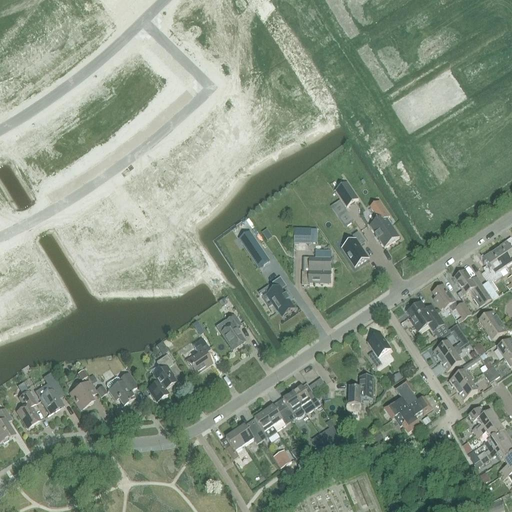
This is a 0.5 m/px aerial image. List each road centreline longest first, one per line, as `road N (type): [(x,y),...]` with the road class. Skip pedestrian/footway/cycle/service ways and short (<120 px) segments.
road 1 (residential): [(0,492),(65,452),(195,431),(382,305)]
road 2 (residential): [(0,236),(104,174),(207,91),(143,26)]
road 3 (residential): [(325,0),(441,179)]
road 4 (residential): [(0,131),(32,115),(143,26)]
road 5 (residential): [(382,305),(511,218)]
road 6 (residential): [(451,409),(382,305)]
